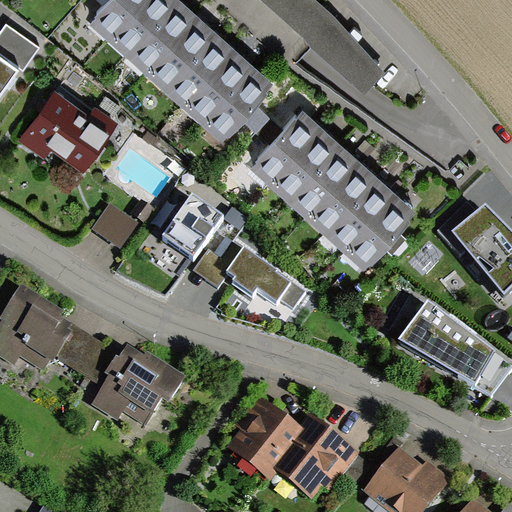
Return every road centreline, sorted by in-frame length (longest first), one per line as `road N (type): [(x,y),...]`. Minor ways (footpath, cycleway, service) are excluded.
road 1 (residential): [(0,221),(139,309),(323,362),(511,461)]
road 2 (residential): [(367,0),(511,161)]
